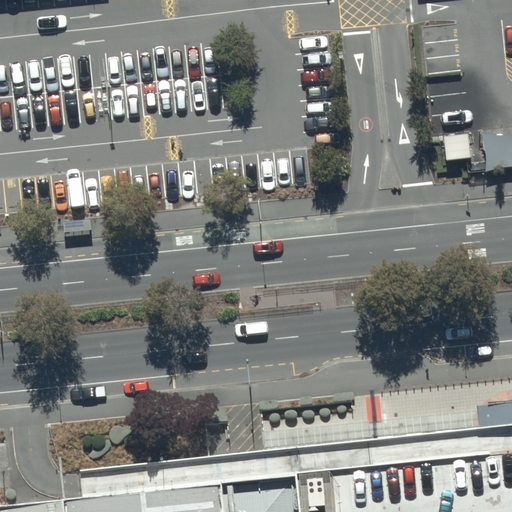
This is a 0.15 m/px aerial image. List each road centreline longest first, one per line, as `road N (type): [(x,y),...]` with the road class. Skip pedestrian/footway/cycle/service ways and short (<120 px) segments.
road 1 (trunk): [(0,289),(511,236)]
road 2 (trunk): [(511,313),(0,365)]
